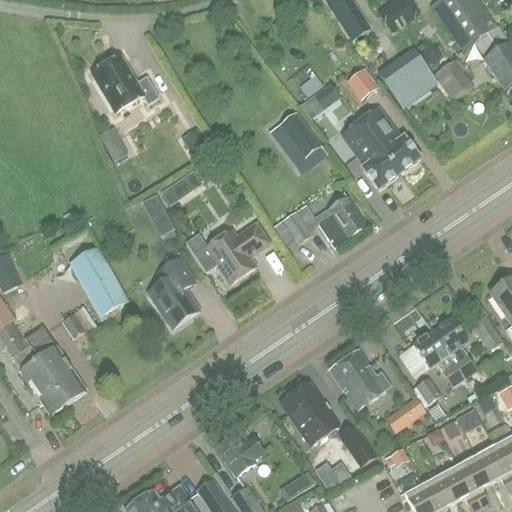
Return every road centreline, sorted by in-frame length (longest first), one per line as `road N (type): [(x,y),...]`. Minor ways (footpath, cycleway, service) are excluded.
road 1 (tertiary): [(28,511),(511,182)]
road 2 (unclassified): [(0,2),(115,19),(184,13),(222,0)]
